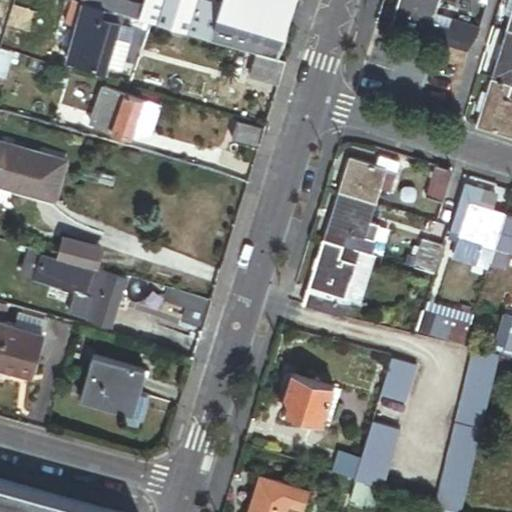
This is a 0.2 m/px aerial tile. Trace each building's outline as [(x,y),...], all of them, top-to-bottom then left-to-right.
[(81,3),(71,0),(69,6),(63,25),(74,28),(79,11),(81,3)] [(84,0),(83,4),(121,15),(139,19),(143,5),(127,0),(84,0)] [(256,52),(275,58),(278,52),(281,48),(283,42),(285,36),(286,28),(286,23),(291,5),(293,3),(294,0),(223,0),(222,5),(206,0),(144,0),(143,5),(139,19),(256,52)] [(440,0),(400,0),(392,26),(469,50),(479,33),(434,19),(440,0)] [(511,0),(507,0),(503,14),(511,16),(511,0)] [(118,22),(121,15),(83,4),(81,3),(79,11),(100,17),(118,22)] [(100,17),(79,11),(74,28),(71,39),(91,45),(100,17)] [(116,30),(118,22),(100,17),(91,45),(85,65),(104,70),(108,56),(116,30)] [(129,34),(116,30),(108,56),(122,60),(129,34)] [(511,31),(509,31),(494,79),(511,84),(511,31)] [(85,65),(91,45),(71,39),(65,59),(85,65)] [(0,49),(0,77),(3,78),(11,52),(0,49)] [(276,84),(283,60),(275,58),(256,52),(249,76),(276,84)] [(511,85),(511,84),(494,79),(490,93),(484,112),(479,126),(511,136),(511,98),(508,97),(511,85)] [(102,128),(114,91),(100,87),(89,124),(102,128)] [(124,94),(114,91),(102,128),(112,132),(124,94)] [(485,91),(479,110),(484,112),(490,93),(485,91)] [(143,100),(124,94),(112,132),(131,137),(143,100)] [(230,136),(256,145),(262,126),(236,117),(230,136)] [(0,143),(0,184),(50,198),(61,160),(0,143)] [(351,155),(340,190),(377,202),(382,186),(392,189),(398,172),(388,169),(388,167),(351,155)] [(388,169),(398,172),(399,167),(389,164),(388,167),(388,169)] [(454,170),(436,164),(426,196),(444,202),(454,170)] [(503,185),(478,178),(475,190),(468,188),(453,235),(461,237),(472,202),(495,209),(503,185)] [(377,202),(340,190),(325,238),(362,249),(373,253),(383,223),(372,219),(377,202)] [(506,212),(495,209),(472,202),(461,237),(480,244),(495,248),(506,212)] [(511,214),(506,212),(495,248),(507,252),(511,253),(511,214)] [(435,273),(444,242),(428,237),(419,268),(435,273)] [(476,259),(480,244),(461,237),(456,253),(476,259)] [(362,249),(325,238),(304,305),(341,314),(344,305),(361,252),(362,249)] [(507,252),(495,248),(491,262),(502,266),(507,252)] [(361,252),(344,305),(359,310),(375,257),(361,252)] [(44,253),(35,279),(87,296),(95,271),(97,267),(44,253)] [(127,281),(95,271),(87,296),(79,318),(111,328),(127,281)] [(190,293),(181,323),(199,328),(208,299),(190,293)] [(464,345),(471,325),(423,312),(416,333),(464,345)] [(511,345),(511,315),(507,314),(496,348),(510,353),(511,345)] [(41,340),(0,328),(0,366),(31,375),(41,340)] [(498,353),(473,347),(436,503),(461,510),(498,353)] [(392,357),(380,394),(406,402),(417,365),(392,357)] [(131,419),(138,394),(143,373),(91,359),(79,405),(131,419)] [(282,408),(305,415),(324,421),(334,387),(293,374),(282,408)] [(143,395),(138,394),(131,419),(137,421),(143,395)] [(324,421),(305,415),(302,425),(320,431),(324,421)] [(355,478),(382,486),(400,428),(373,420),(355,478)] [(308,490),(259,475),(247,511),(283,511),(287,501),(303,506),(308,490)] [(380,486),(355,478),(347,501),(373,509),(380,486)] [(0,511),(106,511),(0,482),(0,511)]
